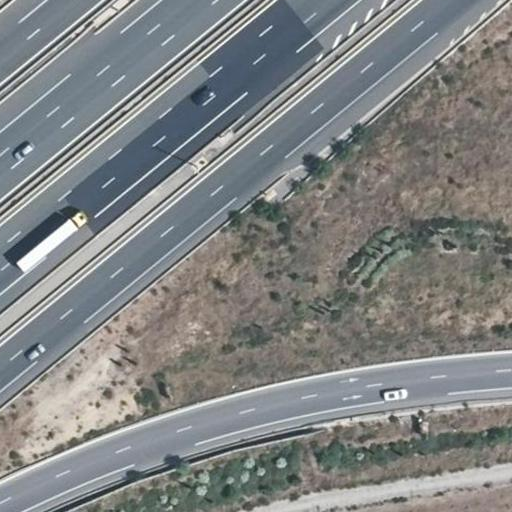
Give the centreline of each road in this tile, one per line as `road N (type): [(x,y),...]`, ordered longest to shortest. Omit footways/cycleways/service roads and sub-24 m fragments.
road 1 (motorway): [(0,368),(450,0)]
road 2 (motorway): [(0,503),(213,420),(383,383),(511,370)]
road 3 (motorway): [(0,258),(317,0)]
road 4 (motorway): [(203,0),(0,166)]
